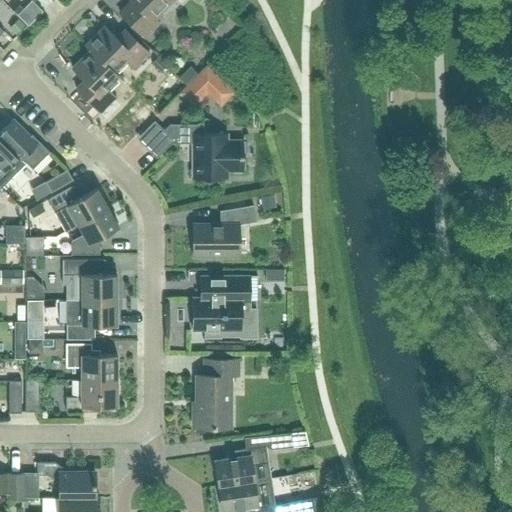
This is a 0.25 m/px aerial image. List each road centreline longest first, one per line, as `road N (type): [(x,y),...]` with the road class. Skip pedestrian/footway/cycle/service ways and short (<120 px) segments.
road 1 (residential): [(154,433),(145,197),(14,67)]
road 2 (residential): [(154,433),(0,432)]
